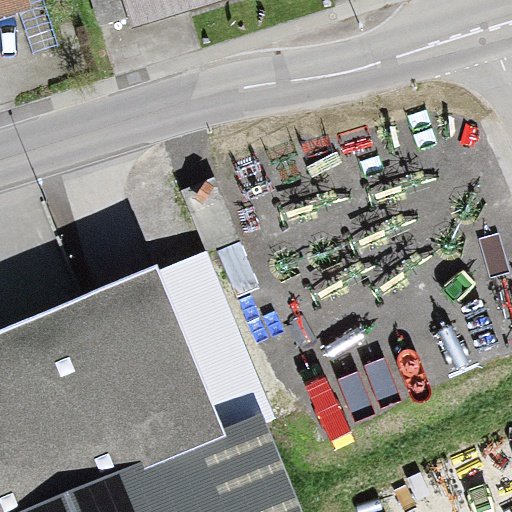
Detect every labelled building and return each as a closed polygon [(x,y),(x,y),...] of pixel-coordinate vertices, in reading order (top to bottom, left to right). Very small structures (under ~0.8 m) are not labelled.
[(0,0),(0,11),(18,6),(16,0),(0,0)] [(91,0),(99,22),(130,12),(133,22),(205,0),(91,0)] [(237,238),(214,182),(183,195),(206,250),(237,238)] [(157,272),(154,274),(207,403),(221,435),(256,421),(269,416),(202,254),(157,272)] [(0,511),(39,511),(154,465),(153,462),(221,435),(207,403),(154,274),(152,271),(0,332),(0,511)] [(39,511),(173,511),(154,465),(39,511)]
